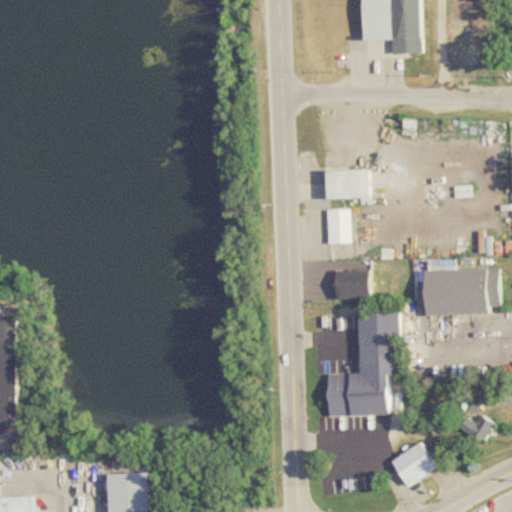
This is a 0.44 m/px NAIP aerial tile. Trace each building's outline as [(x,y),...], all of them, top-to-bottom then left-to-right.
[(367,0),(368,42),(396,42),(396,55),(425,55),(424,0),(367,0)] [(374,170),(332,170),(332,200),(375,199),(374,170)] [(354,210),(331,210),(331,244),(354,244),(354,210)] [(495,314),(495,307),(504,307),(504,269),(430,270),(430,315),(495,314)] [(374,299),(374,271),(340,271),(340,299),(374,299)] [(332,376),(333,417),(394,416),(394,375),(406,375),(405,313),(363,314),(364,375),(332,376)] [(21,322),(0,321),(0,429),(21,430),(21,322)] [(471,418),(463,429),(485,445),(498,425),(485,416),(479,424),(471,418)] [(441,467),(423,443),(395,464),(412,488),(441,467)] [(156,511),(155,473),(113,474),(114,511),(156,511)] [(0,511),(37,511),(37,497),(0,497),(0,511)]
